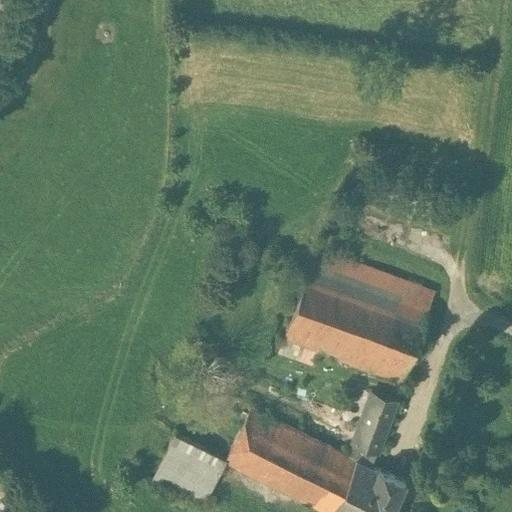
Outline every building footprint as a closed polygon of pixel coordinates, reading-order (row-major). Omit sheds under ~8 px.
[(429,305),(310,262),(283,339),(320,353),(401,382),(429,305)] [(320,353),(283,339),(277,355),(314,368),(320,353)] [(395,399),(371,389),(353,441),(376,450),(395,399)] [(348,454),(250,405),(226,457),(224,461),(327,511),(330,511),(356,458),(348,454)] [(226,457),(175,432),(151,481),(203,506),(224,461),(226,457)] [(446,448),(426,440),(420,453),(440,462),(446,448)] [(376,450),(353,441),(348,454),(356,458),(369,464),(376,450)] [(369,464),(356,458),(330,511),(389,511),(405,479),(378,466),(377,468),(369,464)]
